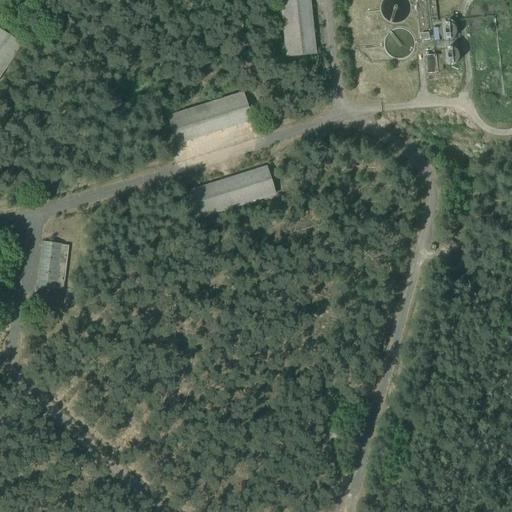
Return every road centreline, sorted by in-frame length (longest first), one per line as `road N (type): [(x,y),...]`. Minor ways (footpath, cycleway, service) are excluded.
road 1 (unknown): [(343,121),(410,163),(431,187),(343,511)]
road 2 (unknown): [(343,121),(30,217)]
road 3 (unknown): [(12,377),(166,511)]
road 4 (unknown): [(0,366),(12,377),(30,217)]
road 5 (unknown): [(343,121),(466,103)]
road 6 (unknown): [(343,121),(326,0)]
